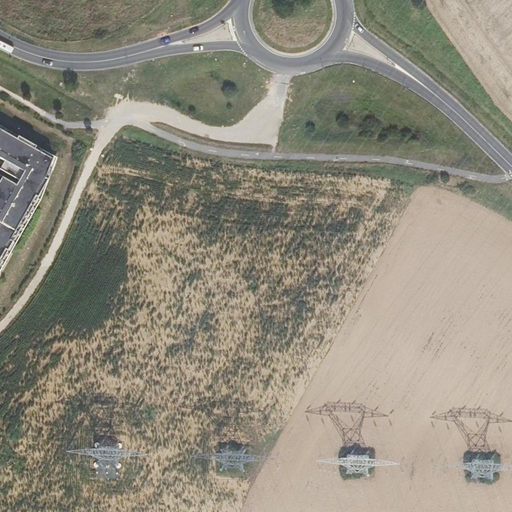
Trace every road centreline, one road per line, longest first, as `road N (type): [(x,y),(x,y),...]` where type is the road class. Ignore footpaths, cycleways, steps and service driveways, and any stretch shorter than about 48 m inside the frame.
road 1 (track): [(273,136),(235,136),(130,111),(116,122),(39,280),(0,327)]
road 2 (primary): [(147,51),(67,62),(0,38)]
